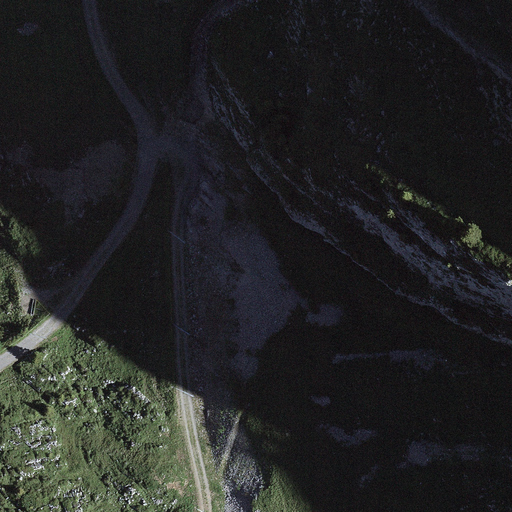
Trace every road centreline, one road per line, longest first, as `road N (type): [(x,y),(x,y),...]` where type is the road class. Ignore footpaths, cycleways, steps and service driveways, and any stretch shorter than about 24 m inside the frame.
road 1 (track): [(88,0),(107,71),(146,127),(140,187),(78,289),(0,361)]
road 2 (track): [(206,511),(184,370),(183,164),(174,148),(148,142)]
